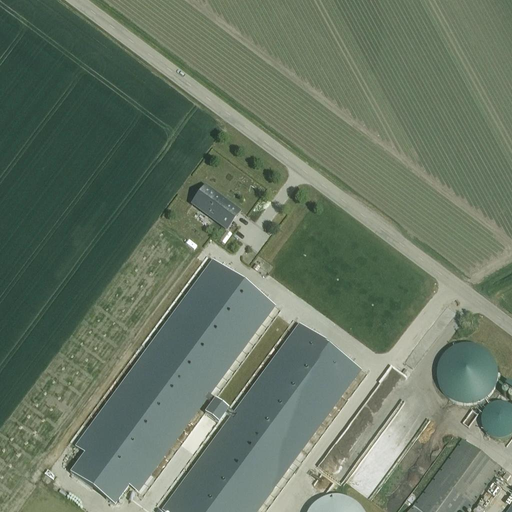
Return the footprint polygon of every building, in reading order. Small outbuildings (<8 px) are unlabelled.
[(207,190),(201,198),(199,197),(193,205),(208,216),(209,214),(215,218),(214,220),(226,229),(238,213),(223,202),(220,206),(208,197),(211,193),(207,190)] [(235,238),(261,251),(270,232),(244,220),(235,238)] [(222,268),(72,474),(116,507),(266,301),(222,268)] [(176,511),(244,511),(289,451),(352,365),(308,333),(245,418),(176,511)] [(472,346),(464,346),(456,348),(448,353),(443,359),(439,365),(438,372),(437,379),(438,386),(442,393),(446,399),(452,404),(460,407),(467,408),(476,406),(482,404),(488,399),(493,393),(497,386),(498,377),(497,368),(494,362),(490,355),(484,351),(478,348),(472,346)] [(215,400),(204,414),(218,424),(228,410),(215,400)] [(482,422),(482,423),(482,425),(482,426),(482,428),(482,429),(483,431),(484,432),(484,433),(485,434),(485,435),(486,436),(487,437),(488,438),(489,439),(490,440),(491,440),(492,441),(493,441),(494,441),(495,442),(497,442),(498,443),(500,443),(501,443),(502,443),(503,443),(505,442),(506,442),(507,442),(509,441),(510,440),(511,440),(511,439),(511,408),(509,407),(508,406),(507,406),(506,406),(505,405),(504,405),(503,405),(502,405),(501,405),(500,405),(499,405),(498,405),(497,405),(495,406),(494,406),(493,407),(492,407),(491,408),(490,408),(489,409),(488,410),(487,410),(487,411),(486,412),(485,413),(484,414),(484,415),(483,416),(483,417),(483,418),(482,419),(482,421),(482,422)] [(462,441),(410,511),(470,511),(501,470),(462,441)] [(69,469),(72,472),(79,462),(75,460),(69,469)] [(363,511),(360,507),(357,504),(353,501),(348,500),(344,498),(339,498),(335,498),(330,498),(325,500),(321,502),(317,504),(314,507),(311,511),(310,511),(363,511)]
